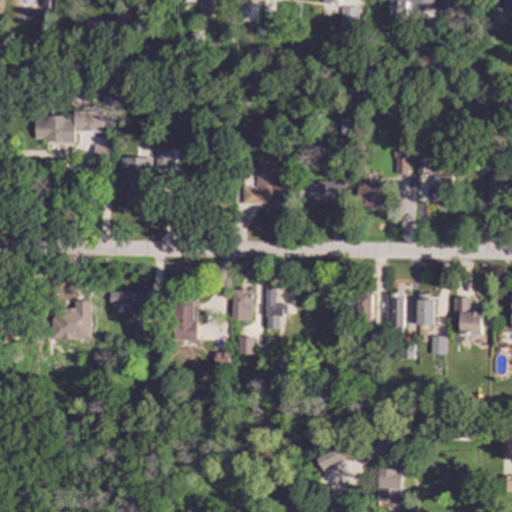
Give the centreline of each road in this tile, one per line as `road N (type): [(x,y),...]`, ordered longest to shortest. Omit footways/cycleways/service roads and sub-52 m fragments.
road 1 (residential): [(511,254),(0,249)]
road 2 (residential): [(341,481),(388,445),(511,437)]
